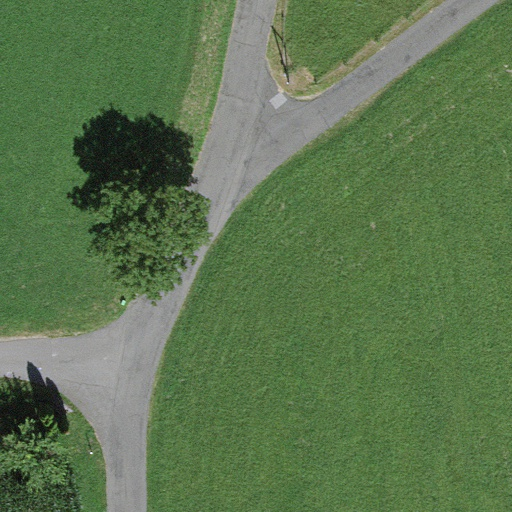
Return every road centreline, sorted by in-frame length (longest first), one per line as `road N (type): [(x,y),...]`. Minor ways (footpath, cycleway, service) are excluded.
road 1 (unclassified): [(200,222),(360,72),(468,0)]
road 2 (residential): [(258,0),(200,222)]
road 3 (residential): [(200,222),(122,357)]
road 4 (residential): [(122,357),(122,511)]
road 5 (unclassified): [(122,357),(0,353)]
